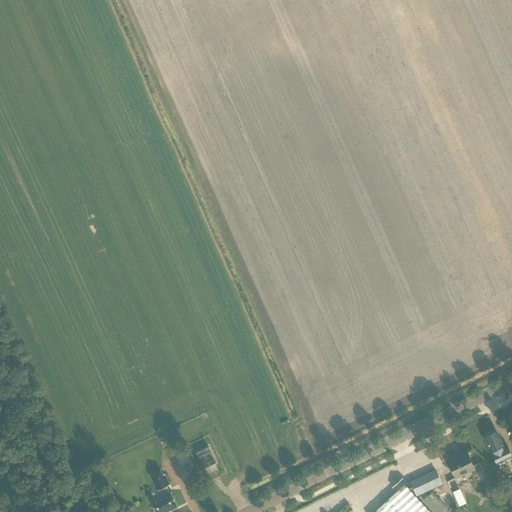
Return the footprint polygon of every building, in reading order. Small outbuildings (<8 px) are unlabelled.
[(511,444),(505,448),(496,431),(484,436),(492,452),(499,449),(505,461),(510,458),(511,461),(511,444)] [(209,447),(196,453),(204,468),(216,462),(209,447)] [(184,478),(193,473),(183,452),(173,457),(184,478)] [(480,463),(474,466),(467,452),(460,455),(461,457),(449,462),(456,478),(471,470),(473,475),(483,470),(480,463)] [(171,492),(170,493),(167,486),(170,484),(165,474),(163,475),(161,469),(150,474),(158,490),(162,497),(151,502),(155,511),(166,511),(178,507),(171,492)] [(436,470),(411,482),(417,496),(442,484),(436,470)] [(407,482),(403,478),(393,487),(397,491),(374,511),(430,511),(405,484),(407,482)] [(422,501),(433,511),(459,511),(437,487),(422,501)]
